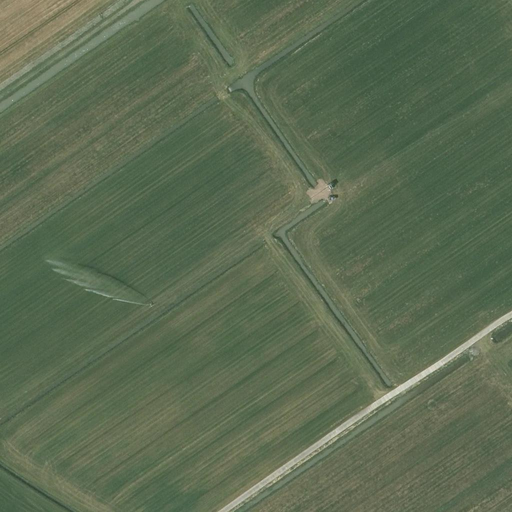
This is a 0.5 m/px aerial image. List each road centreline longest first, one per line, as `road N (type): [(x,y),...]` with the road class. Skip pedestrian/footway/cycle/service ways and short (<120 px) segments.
road 1 (track): [(224,511),(511,313)]
road 2 (track): [(0,98),(138,0)]
